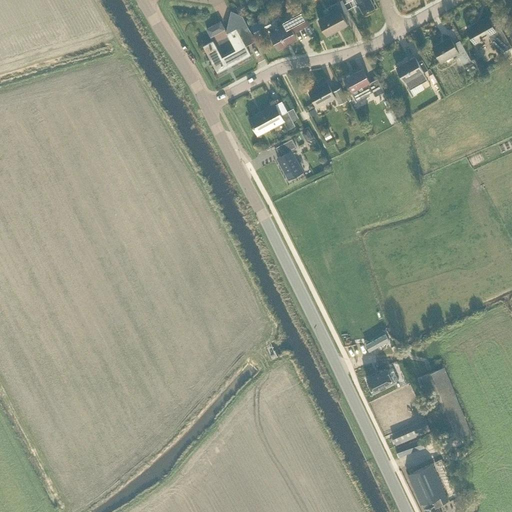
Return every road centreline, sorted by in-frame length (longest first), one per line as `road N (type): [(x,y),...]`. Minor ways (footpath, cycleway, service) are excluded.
road 1 (primary): [(407,511),(207,107)]
road 2 (residential): [(207,107),(285,68),(379,42),(395,28)]
road 3 (primary): [(207,107),(142,0)]
